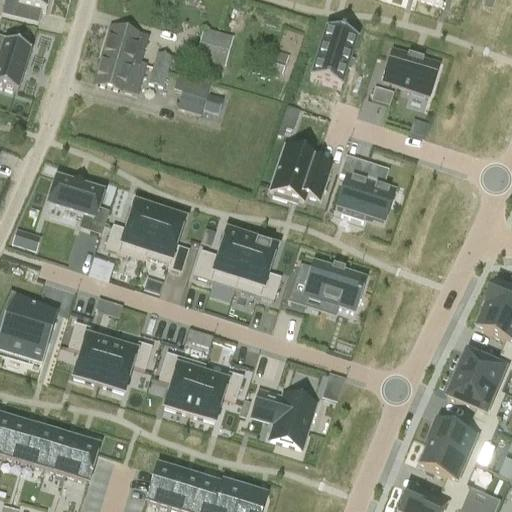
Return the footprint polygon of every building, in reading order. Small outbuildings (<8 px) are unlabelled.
[(17,0),(4,0),(0,17),(0,18),(37,28),(40,14),(45,16),(48,0),(18,0),(19,0),(17,0)] [(417,1),(416,4),(441,11),(444,0),(417,0),(418,1),(417,1)] [(111,30),(103,57),(140,67),(147,41),(111,30)] [(203,33),(195,62),(225,70),(233,41),(203,33)] [(325,34),(309,84),(340,94),(356,44),(325,34)] [(0,92),(16,98),(31,50),(0,40),(0,92)] [(392,55),(382,87),(427,101),(437,69),(392,55)] [(157,56),(153,71),(168,76),(173,61),(157,56)] [(103,57),(94,88),(121,96),(122,95),(136,100),(146,69),(140,67),(103,57)] [(270,65),(267,73),(281,77),(283,70),(270,65)] [(153,71),(148,88),(163,92),(168,76),(153,71)] [(179,78),(174,95),(182,98),(178,114),(201,121),(210,88),(179,78)] [(374,92),(370,104),(388,110),(392,97),(374,92)] [(286,110),(284,117),(296,121),(299,114),(286,110)] [(283,153),(269,196),(273,197),(272,201),(286,206),(287,202),(303,207),(305,200),(318,205),(330,171),(316,167),(317,164),(283,153)] [(345,183),(336,213),(350,218),(349,221),(361,225),(362,222),(382,228),(393,195),(361,185),(365,174),(365,173),(364,172),(346,166),(343,165),(338,180),(345,183)] [(56,183),(47,210),(82,221),(78,233),(100,239),(107,217),(96,213),(101,198),(82,192),(82,190),(72,186),(71,188),(56,183)] [(111,231),(104,254),(143,267),(144,262),(143,262),(158,217),(133,209),(125,235),(111,231)] [(158,217),(143,262),(144,262),(168,270),(166,274),(180,279),(188,255),(174,251),(183,225),(158,217)] [(17,233),(12,249),(23,252),(28,237),(17,233)] [(200,256),(192,280),(234,294),(250,244),(225,236),(217,262),(200,256)] [(250,244),(234,294),(272,306),(280,283),(266,279),(275,252),(250,244)] [(299,269),(287,307),(304,312),(308,301),(353,316),(363,285),(342,278),(343,274),(342,274),(341,275),(332,272),(333,271),(331,270),(330,275),(312,269),(311,273),(299,269)] [(491,291),(485,305),(487,306),(485,311),(486,312),(487,311),(511,321),(511,294),(497,288),(494,293),(491,291)] [(0,353),(41,367),(57,317),(32,306),(15,301),(15,300),(14,299),(9,315),(7,314),(6,317),(7,317),(2,336),(0,335),(0,353)] [(121,311),(113,309),(109,321),(117,324),(121,311)] [(486,312),(477,334),(506,346),(501,358),(511,362),(511,321),(487,311),(486,312)] [(74,328),(67,352),(81,356),(73,382),(97,390),(111,345),(87,337),(89,333),(74,328)] [(195,335),(188,333),(184,346),(191,348),(195,335)] [(111,345),(97,390),(122,397),(131,371),(143,375),(151,352),(137,347),(135,352),(111,345)] [(461,365),(455,379),(501,399),(502,398),(511,377),(511,362),(501,358),(496,369),(467,357),(463,366),(461,365)] [(165,358),(158,382),(172,387),(164,412),(188,420),(202,375),(203,375),(204,370),(165,358)] [(202,375),(188,420),(213,428),(221,402),(234,406),(242,382),(227,377),(226,382),(203,375),(202,375)] [(336,407),(344,384),(329,379),(321,402),(336,407)] [(451,394),(447,403),(476,415),(472,427),(496,437),(501,424),(497,422),(506,399),(502,398),(501,399),(455,379),(449,393),(451,394)] [(258,396),(250,421),(273,428),(268,445),(300,455),(313,410),(282,400),(281,403),(258,396)] [(0,422),(0,462),(1,463),(12,427),(0,422)] [(433,430),(427,444),(430,445),(428,448),(476,469),(486,448),(490,450),(496,437),(472,427),(467,438),(438,426),(436,431),(433,430)] [(12,427),(1,463),(22,469),(33,433),(12,427)] [(33,433),(22,469),(43,475),(54,439),(33,433)] [(54,439),(43,475),(64,481),(74,445),(54,439)] [(74,445),(64,481),(87,488),(97,452),(74,445)] [(428,448),(418,472),(447,484),(442,495),(466,506),(472,493),(467,491),(476,469),(428,448)] [(156,472),(145,508),(157,511),(168,511),(179,479),(156,472)] [(179,479),(168,511),(191,511),(199,485),(179,479)] [(199,485),(191,511),(213,511),(220,491),(219,491),(199,485)] [(220,491),(213,511),(236,511),(241,495),(220,488),(219,491),(220,491)] [(406,494),(398,511),(463,511),(466,506),(442,495),(437,507),(406,494)] [(241,495),(236,511),(260,511),(264,502),(241,495)]
